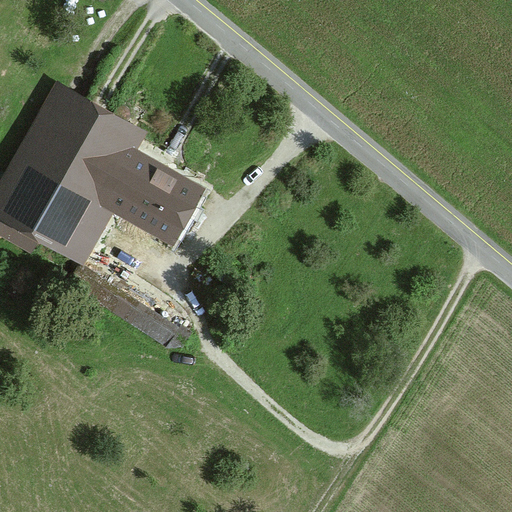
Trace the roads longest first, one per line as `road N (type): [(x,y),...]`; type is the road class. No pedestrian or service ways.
road 1 (unclassified): [(183,0),(511,275)]
road 2 (track): [(318,511),(486,253)]
road 3 (track): [(207,335),(319,447),(351,461)]
